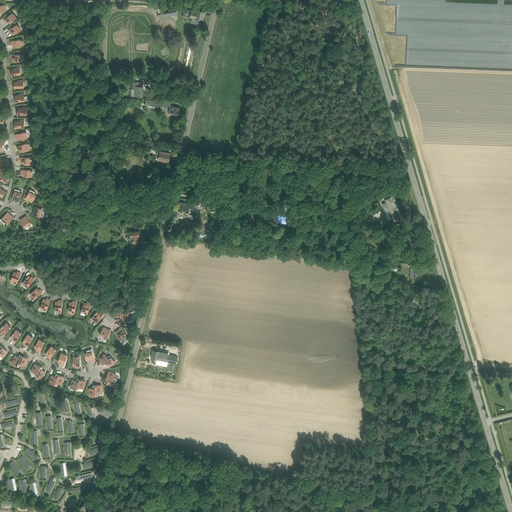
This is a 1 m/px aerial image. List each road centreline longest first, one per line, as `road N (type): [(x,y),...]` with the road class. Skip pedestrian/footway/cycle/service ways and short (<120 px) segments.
road 1 (secondary): [(360,0),(511,511)]
road 2 (unclassified): [(82,511),(116,434),(218,0)]
road 3 (track): [(172,194),(347,217),(357,260),(400,265)]
road 4 (track): [(116,434),(372,498)]
road 5 (track): [(216,6),(23,0)]
road 6 (track): [(511,366),(367,367)]
